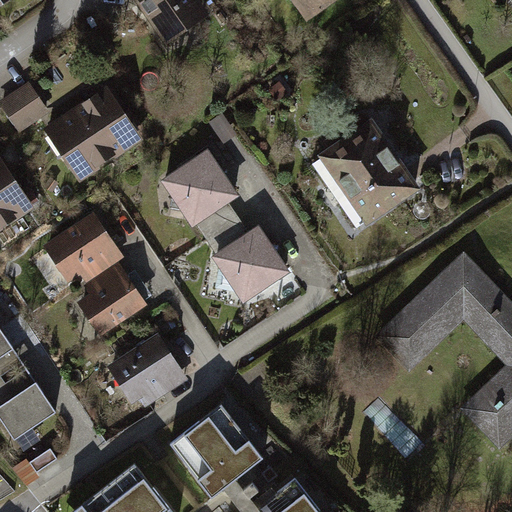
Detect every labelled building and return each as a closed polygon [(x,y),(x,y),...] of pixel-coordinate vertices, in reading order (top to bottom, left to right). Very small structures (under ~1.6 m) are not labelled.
[(138,0),(138,1),(164,39),(196,17),(183,0),(138,0)] [(290,0),(302,17),(326,0),(290,0)] [(26,84),(0,101),(0,103),(15,126),(42,108),(26,84)] [(74,111),(53,125),(67,146),(62,149),(78,172),(132,136),(119,117),(114,116),(98,91),(75,107),(74,111)] [(367,122),(310,161),(354,226),(412,186),(367,122)] [(203,152),(162,179),(190,220),(193,219),(217,202),(231,193),(203,152)] [(0,221),(25,205),(0,168),(0,221)] [(204,236),(229,219),(217,202),(193,219),(204,236)] [(90,216),(46,246),(65,275),(76,267),(89,259),(110,245),(90,216)] [(229,219),(204,236),(216,253),(241,236),(229,219)] [(216,253),(213,255),(241,296),(282,268),(254,227),(241,236),(216,253)] [(460,254),(392,319),(416,345),(461,302),(511,356),(511,369),(499,382),(509,392),(477,422),(496,443),(511,427),(511,308),(504,299),(488,315),(469,294),(485,279),(460,254)] [(83,279),(96,270),(89,259),(76,267),(83,279)] [(90,295),(80,302),(97,328),(139,300),(122,274),(103,287),(90,295)] [(103,287),(96,275),(83,284),(90,295),(103,287)] [(155,336),(109,366),(129,396),(138,390),(152,381),(174,366),(155,336)] [(0,398),(31,378),(7,342),(0,346),(0,398)] [(31,378),(0,398),(0,421),(11,438),(53,410),(31,378)] [(138,390),(145,401),(159,392),(152,381),(138,390)] [(222,397),(171,437),(212,488),(263,448),(222,397)] [(26,459),(34,471),(54,457),(46,446),(26,459)] [(177,511),(134,455),(64,509),(66,511),(177,511)] [(326,511),(296,472),(243,511),(326,511)]
